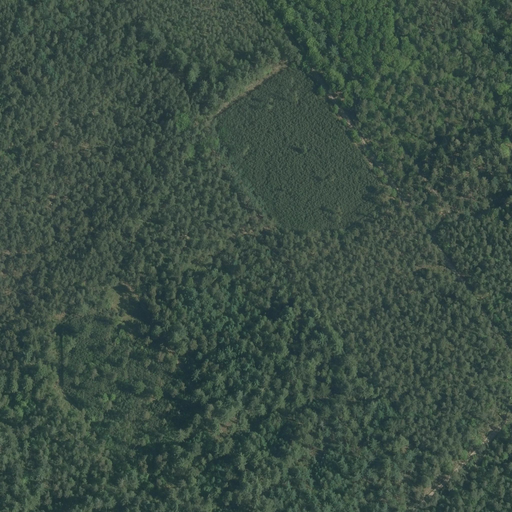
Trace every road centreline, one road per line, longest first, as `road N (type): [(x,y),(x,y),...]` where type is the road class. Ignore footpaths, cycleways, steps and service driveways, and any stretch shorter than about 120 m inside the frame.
road 1 (track): [(19,0),(21,29),(66,87),(50,211),(71,243),(73,267),(92,289),(120,285),(142,310),(272,511)]
road 2 (track): [(511,356),(261,0)]
road 3 (track): [(511,201),(477,219),(454,218),(301,0)]
road 4 (track): [(75,511),(215,424)]
road 5 (track): [(511,415),(414,511)]
